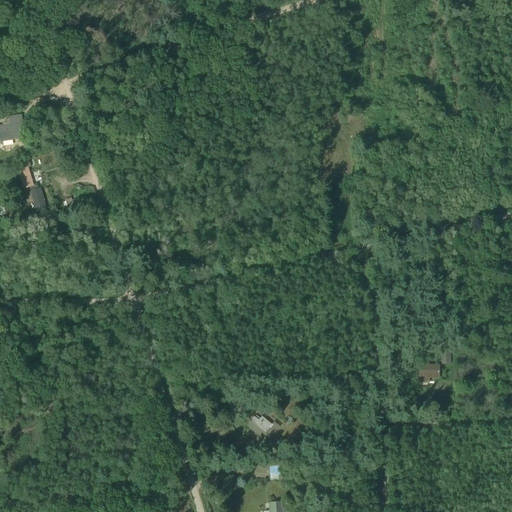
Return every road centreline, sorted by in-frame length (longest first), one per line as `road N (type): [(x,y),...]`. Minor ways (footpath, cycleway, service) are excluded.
road 1 (track): [(65,82),(314,0)]
road 2 (track): [(132,298),(364,246)]
road 3 (track): [(132,298),(65,82)]
road 4 (track): [(201,511),(132,298)]
road 5 (track): [(511,212),(364,246)]
road 6 (track): [(0,303),(132,298)]
road 7 (track): [(380,422),(511,419)]
